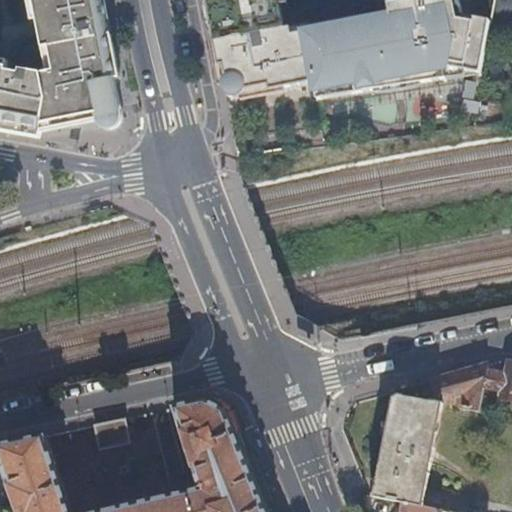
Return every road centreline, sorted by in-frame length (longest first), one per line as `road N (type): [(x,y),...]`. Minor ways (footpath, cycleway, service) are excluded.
road 1 (residential): [(258,371),(0,426)]
road 2 (residential): [(511,340),(354,370),(258,371)]
road 3 (secondary): [(162,165),(225,341),(258,371)]
road 4 (secondary): [(258,371),(258,329),(196,155)]
road 5 (secondary): [(317,511),(258,371)]
road 6 (track): [(0,322),(131,288)]
road 7 (residential): [(0,219),(123,176)]
road 8 (residential): [(123,176),(0,153)]
